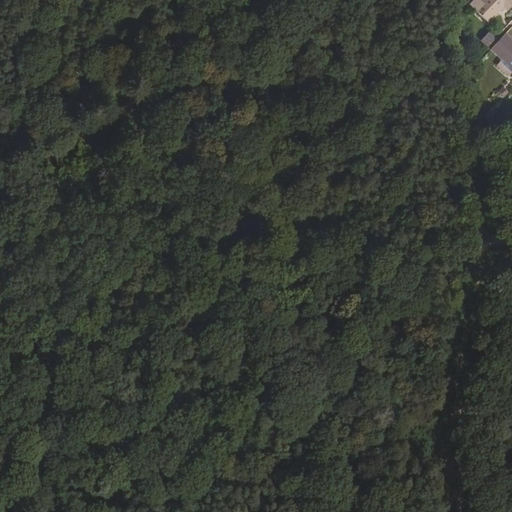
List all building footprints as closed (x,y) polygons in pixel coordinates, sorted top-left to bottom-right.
[(511,0),(485,0),(475,12),(488,25),(504,8),(508,12),(511,7),(511,0)] [(495,40),(502,32),(499,29),(492,37),(495,40)] [(487,49),(495,40),(492,37),(490,35),(482,44),(487,49)] [(511,41),(505,35),(491,50),(503,61),(511,69),(511,41)] [(511,73),(511,69),(503,61),(497,67),(509,78),(511,73)]
